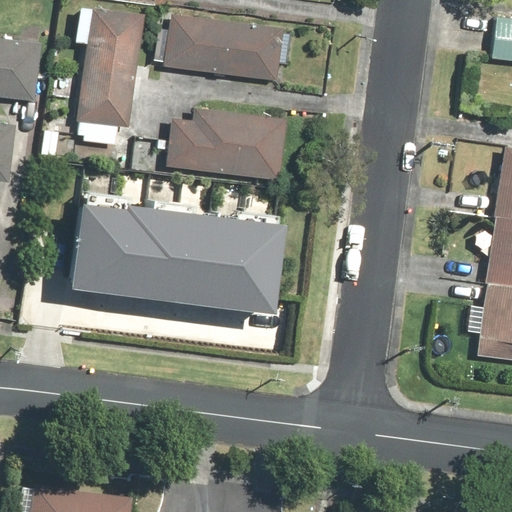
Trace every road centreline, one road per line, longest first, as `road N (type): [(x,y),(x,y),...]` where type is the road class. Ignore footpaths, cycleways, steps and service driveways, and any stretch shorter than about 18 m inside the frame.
road 1 (residential): [(407,0),(353,432)]
road 2 (residential): [(0,385),(353,432)]
road 3 (residential): [(353,432),(511,452)]
